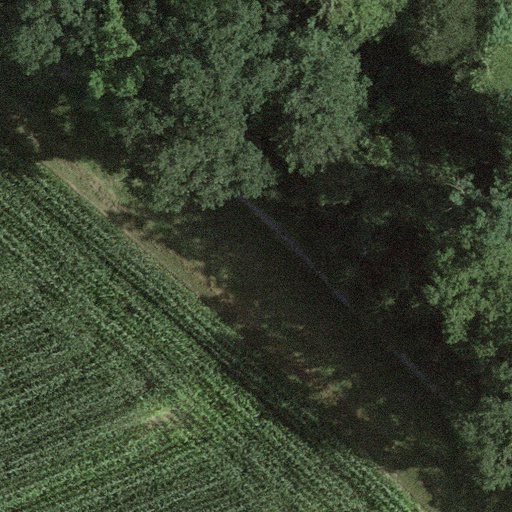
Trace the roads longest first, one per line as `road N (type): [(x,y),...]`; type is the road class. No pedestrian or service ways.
road 1 (track): [(0,23),(249,203),(511,449)]
road 2 (track): [(511,193),(455,113),(403,0)]
